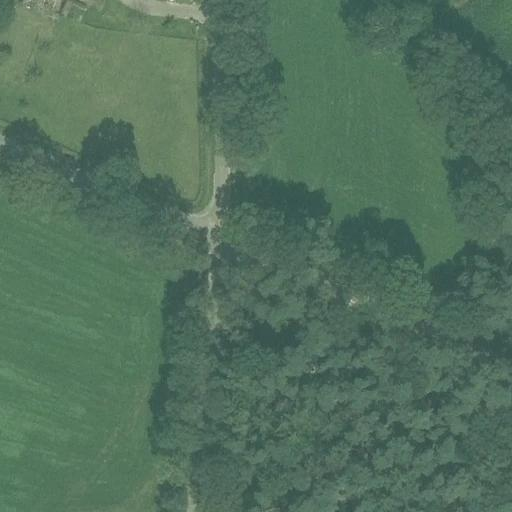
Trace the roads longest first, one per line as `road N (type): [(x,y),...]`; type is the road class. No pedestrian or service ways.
road 1 (track): [(511,367),(220,240)]
road 2 (unclassified): [(194,511),(220,240)]
road 3 (unclassified): [(0,142),(220,240)]
road 4 (unclassified): [(220,240),(215,0)]
